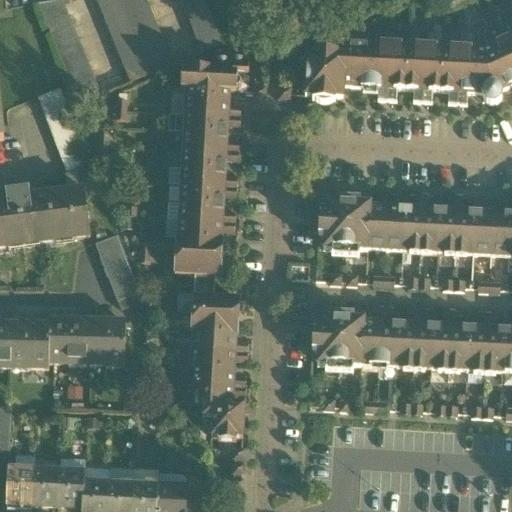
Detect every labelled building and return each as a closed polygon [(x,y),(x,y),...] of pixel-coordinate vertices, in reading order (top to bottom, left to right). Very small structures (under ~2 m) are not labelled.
[(96,0),(131,83),(131,84),(174,67),(174,66),(146,0),(96,0)] [(181,0),(203,53),(224,45),(224,44),(206,0),(181,0)] [(451,0),(448,1),(454,14),(473,5),(470,0),(451,0)] [(79,105),(103,96),(102,95),(64,1),(38,5),(79,104),(79,105)] [(468,97),(483,98),(484,104),(488,107),(493,108),(500,104),(501,100),(500,95),(511,89),(511,35),(487,47),(489,51),(484,53),(479,53),(479,49),(373,43),(372,47),(367,47),(350,46),(344,45),(344,60),(336,59),(337,55),(314,54),(314,58),(308,58),(305,99),(313,100),(312,104),(335,105),(335,101),(343,101),(343,90),(378,92),(378,104),(397,105),(397,93),(414,94),(413,106),(432,107),(433,95),(449,96),(448,108),(467,109),(468,97)] [(186,92),(184,117),(241,120),(241,110),(229,110),(230,94),(236,95),(247,95),(248,78),(243,77),(243,74),(248,74),(249,63),(246,62),(246,60),(230,59),(230,61),(214,60),(213,75),(210,75),(210,72),(205,71),(205,68),(197,68),(196,71),(192,71),(191,74),(182,74),(181,92),(186,92)] [(253,102),(266,102),(266,90),(254,89),(254,96),(253,102)] [(186,92),(181,92),(171,91),(170,116),(184,117),(186,92)] [(40,100),(69,175),(89,168),(60,92),(40,100)] [(117,103),(117,113),(116,123),(126,124),(127,114),(127,104),(117,103)] [(240,130),(241,120),(184,117),(183,135),(228,137),(228,129),(240,130)] [(227,145),(228,137),(183,135),(183,152),(239,155),(239,146),(227,145)] [(99,137),(99,147),(98,157),(108,158),(109,148),(109,138),(99,137)] [(238,165),(239,155),(183,152),(182,170),(226,172),(226,164),(238,165)] [(180,187),(182,170),(169,169),(168,187),(180,187)] [(225,180),(226,172),(182,170),(180,187),(236,190),(237,181),(225,180)] [(113,174),(113,184),(112,194),(122,194),(123,184),(123,174),(113,174)] [(236,200),(236,190),(180,187),(179,205),(223,207),(224,199),(236,200)] [(6,203),(0,204),(0,253),(8,252),(7,242),(23,240),(38,238),(39,248),(55,246),(54,240),(72,237),(73,245),(91,242),(84,193),(49,198),(29,200),(28,193),(5,196),(6,203)] [(378,208),(370,208),(367,252),(385,253),(388,197),(378,196),(378,208)] [(413,210),(405,210),(403,254),(409,254),(409,256),(431,258),(431,256),(438,256),(440,212),(432,211),(433,199),(426,199),(426,197),(420,196),(420,199),(413,198),(413,210)] [(398,197),(388,197),(385,253),(403,254),(405,210),(398,210),(398,197)] [(447,212),(440,212),(438,256),(444,256),(444,258),(466,260),(466,257),(473,258),(475,214),(468,213),(468,201),(461,201),(461,199),(455,198),(455,201),(448,200),(447,212)] [(367,254),(367,252),(370,208),(370,206),(359,205),(359,201),(338,200),(337,204),(326,204),(325,218),(319,218),(318,237),(324,237),(323,252),(332,252),(331,258),(359,260),(359,254),(367,254)] [(483,214),(475,214),(473,258),(491,259),(494,203),(484,202),(483,214)] [(504,203),(494,203),(491,259),(508,260),(511,216),(503,215),(504,203)] [(167,221),(178,222),(179,205),(168,204),(167,221)] [(223,215),(223,207),(179,205),(178,222),(234,225),(235,215),(223,215)] [(126,220),(136,220),(137,210),(127,210),(126,220)] [(178,222),(167,221),(166,221),(165,239),(176,239),(177,240),(178,222)] [(234,235),(234,225),(178,222),(177,240),(221,242),(222,234),(234,235)] [(96,247),(118,304),(140,295),(136,285),(118,238),(96,247)] [(222,242),(221,242),(177,240),(176,239),(175,257),(221,259),(222,242)] [(141,246),(140,256),(140,266),(150,266),(150,256),(151,246),(141,246)] [(220,278),(221,259),(175,257),(174,276),(194,277),(215,278),(220,278)] [(214,300),(215,278),(194,277),(193,299),(214,300)] [(330,288),(341,289),(341,278),(331,277),(330,285),(330,288)] [(346,289),(357,290),(358,279),(347,278),(346,289)] [(373,290),(383,291),(384,280),(373,280),(373,290)] [(395,281),(384,280),(383,291),(394,292),(395,281)] [(408,292),(429,294),(430,283),(408,282),(408,292)] [(443,294),(464,295),(465,285),(443,283),(443,294)] [(478,296),(489,297),(489,286),(479,285),(478,296)] [(500,287),(489,286),(489,297),(500,298),(500,287)] [(239,301),(214,300),(193,299),(192,317),(238,320),(239,301)] [(361,368),(396,370),(398,326),(391,325),(392,311),(372,310),(371,324),(363,324),(361,368)] [(424,371),(431,372),(433,328),(426,327),(427,313),(407,311),(406,326),(398,326),(396,370),(403,370),(402,374),(424,375),(424,371)] [(460,373),(466,374),(469,330),(461,329),(462,315),(442,313),(441,328),(433,328),(431,372),(438,372),(437,376),(459,377),(460,373)] [(361,370),(361,368),(363,324),(363,322),(352,321),(353,317),(331,316),(331,320),(319,319),(318,334),(312,334),(311,353),(317,353),(317,368),(325,368),(325,374),(352,376),(352,370),(361,370)] [(495,375),(502,376),(504,331),(496,331),(497,317),(478,316),(477,330),(469,330),(466,374),(473,374),(473,378),(495,379),(495,375)] [(237,337),(238,320),(192,317),(191,335),(192,335),(236,337),(237,337)] [(50,323),(49,329),(0,327),(0,372),(48,374),(48,367),(126,369),(128,326),(50,323)] [(511,325),(511,332),(504,331),(502,376),(511,376),(511,325)] [(236,345),(236,337),(192,335),(191,352),(247,355),(248,345),(236,345)] [(247,365),(247,355),(191,352),(190,370),(194,370),(234,372),(235,364),(247,365)] [(234,380),(234,372),(194,370),(193,387),(199,388),(245,390),(246,380),(234,380)] [(245,400),(245,390),(199,388),(199,392),(195,391),(194,403),(198,404),(198,407),(204,407),(203,419),(207,420),(209,423),(208,424),(208,425),(208,428),(209,430),(212,431),(211,440),(218,440),(218,444),(219,444),(234,445),(236,445),(236,441),(242,441),(244,404),(232,403),(233,400),(245,400)] [(83,389),(68,389),(67,402),(82,402),(83,389)] [(323,414),(334,414),(334,404),(324,403),(323,411),(323,414)] [(340,415),(350,415),(351,404),(340,404),(340,415)] [(365,416),(387,417),(388,407),(366,405),(365,416)] [(400,418),(422,419),(422,408),(401,407),(400,418)] [(12,410),(0,409),(0,468),(9,469),(11,434),(12,410)] [(435,420),(457,421),(457,410),(436,409),(435,420)] [(471,422),(492,423),(493,412),(471,411),(471,422)] [(240,492),(242,493),(243,483),(241,483),(241,478),(243,478),(244,468),(242,468),(242,463),(244,463),(245,453),(242,453),(234,452),(233,452),(233,462),(235,462),(234,467),(232,467),(232,477),(234,477),(234,482),(232,482),(231,492),(240,492)] [(16,459),(15,471),(35,472),(35,460),(16,459)] [(60,461),(59,474),(84,475),(84,471),(85,463),(60,461)] [(8,507),(33,508),(35,472),(15,471),(10,471),(8,507)] [(110,473),(84,471),(84,475),(84,485),(109,486),(110,473)] [(110,471),(110,473),(109,486),(134,488),(134,473),(110,471)] [(59,474),(35,472),(33,508),(57,509),(59,474)] [(159,474),(134,473),(134,488),(158,489),(159,474)] [(84,475),(59,474),(57,509),(82,510),(84,485),(84,475)] [(159,489),(186,491),(186,484),(182,479),(160,478),(159,489)] [(107,511),(109,486),(84,485),(82,510),(82,511),(107,511)] [(132,511),(134,488),(109,486),(107,511),(132,511)] [(157,511),(158,489),(134,488),(132,511),(157,511)] [(159,489),(158,489),(157,511),(187,511),(188,505),(188,491),(186,491),(159,489)]
